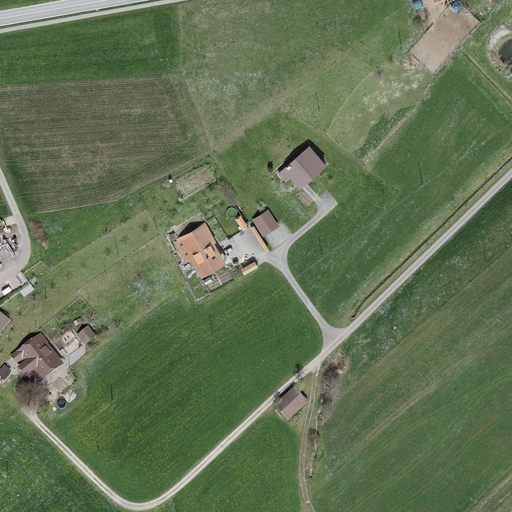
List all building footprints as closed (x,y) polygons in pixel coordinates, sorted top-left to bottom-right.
[(309,146),(284,169),(295,182),(313,166),(318,171),(325,164),(309,146)] [(234,204),(214,217),(228,238),(248,225),(234,204)] [(263,231),(275,224),(267,212),(255,220),(263,231)] [(0,213),(0,238),(10,234),(0,213)] [(206,224),(175,242),(186,261),(191,257),(199,272),(220,261),(210,244),(215,241),(206,224)] [(258,263),(244,271),(247,277),(261,269),(258,263)] [(0,334),(10,322),(0,313),(0,334)] [(79,336),(85,343),(94,336),(88,329),(79,336)] [(40,335),(12,356),(26,375),(34,368),(41,377),(57,365),(41,345),(45,342),(40,335)] [(31,385),(24,378),(20,384),(25,390),(31,385)] [(276,406),(288,419),(306,402),(294,389),(276,406)]
